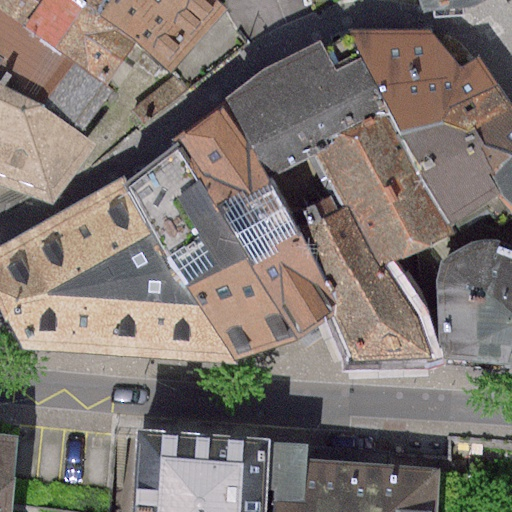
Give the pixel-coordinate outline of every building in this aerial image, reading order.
[(0,0),(0,79),(95,123),(126,77),(42,21),(1,0),(0,0)] [(149,31),(114,0),(55,0),(42,21),(126,77),(149,31)] [(210,0),(114,0),(149,31),(175,54),(210,0)] [(417,0),(421,12),(472,5),(482,0),(417,0)] [(357,38),(305,53),(235,109),(267,172),(314,150),(384,114),(357,38)] [(461,41),(357,38),(384,114),(433,183),(511,142),(511,94),(479,58),(461,41)] [(0,169),(62,192),(105,127),(95,123),(0,79),(0,169)] [(235,109),(178,149),(223,211),(267,172),(235,109)] [(384,114),(314,150),(339,198),(376,257),(451,222),(433,183),(384,114)] [(511,142),(433,183),(451,222),(511,216),(511,142)] [(178,149),(124,188),(203,304),(255,267),(223,211),(178,149)] [(267,172),(223,211),(255,267),(290,216),(339,198),(314,150),(267,172)] [(124,188),(0,257),(0,282),(13,315),(77,306),(203,304),(124,188)] [(376,257),(339,198),(290,216),(336,302),(354,353),(424,356),(376,257)] [(255,267),(297,334),(336,302),(290,216),(255,267)] [(444,363),(510,368),(511,358),(511,253),(493,246),(471,249),(457,257),(447,265),(440,272),(436,291),(444,363)] [(297,334),(255,267),(203,304),(236,356),(297,334)] [(77,306),(13,315),(24,343),(236,356),(203,304),(77,306)] [(260,511),(264,441),(141,432),(136,511),(260,511)] [(0,511),(7,511),(14,440),(0,438),(0,511)] [(264,441),(260,511),(415,511),(415,479),(289,469),(290,443),(264,441)]
